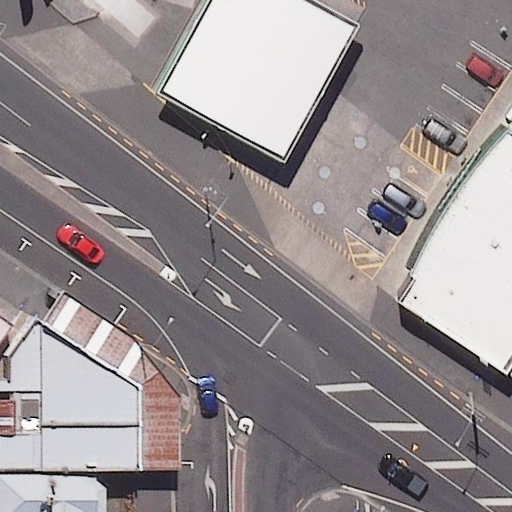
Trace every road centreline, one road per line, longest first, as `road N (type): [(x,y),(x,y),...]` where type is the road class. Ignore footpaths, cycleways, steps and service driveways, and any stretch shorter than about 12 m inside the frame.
road 1 (secondary): [(0,100),(207,259),(284,341)]
road 2 (secondary): [(284,341),(176,311),(0,183)]
road 3 (secondary): [(284,341),(511,507)]
road 4 (tertiary): [(238,511),(243,410),(284,341)]
